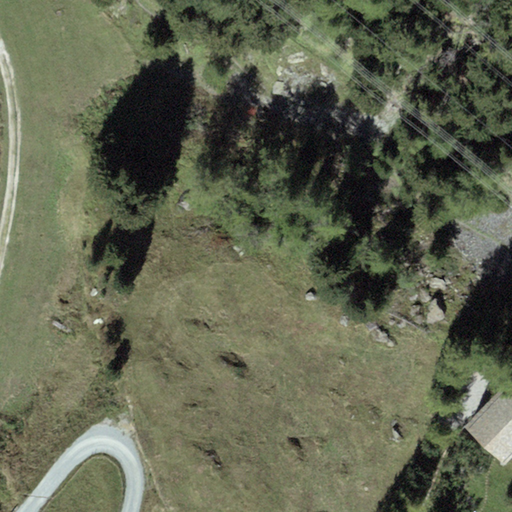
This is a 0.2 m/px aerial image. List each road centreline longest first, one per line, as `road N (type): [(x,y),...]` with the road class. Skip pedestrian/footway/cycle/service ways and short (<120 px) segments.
road 1 (track): [(0,58),(11,90),(10,208),(0,253)]
road 2 (track): [(26,511),(68,461),(99,444),(129,459),(128,511)]
